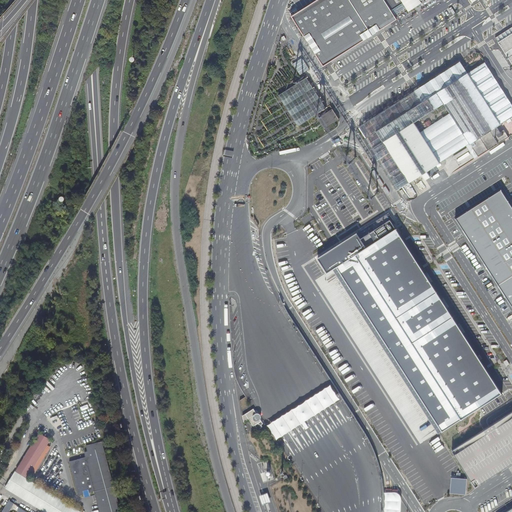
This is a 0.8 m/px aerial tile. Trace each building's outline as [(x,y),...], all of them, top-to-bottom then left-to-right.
[(290,13),(324,66),(360,43),(361,38),(370,31),(379,25),(384,27),(397,19),(394,15),(406,8),(408,11),(422,3),(420,0),(324,0),(301,15),(297,9),(290,13)] [(379,25),(370,31),(372,35),(376,33),(376,32),(384,27),(379,25)] [(511,26),(495,38),(511,63),(511,26)] [(361,38),(360,43),(368,37),(368,38),(372,35),(370,31),(361,38)] [(366,138),(398,189),(422,174),(426,180),(430,177),(427,171),(440,163),(470,143),(478,156),(508,137),(504,129),(500,132),(497,127),(500,124),(500,123),(511,115),(511,104),(485,62),(468,73),(460,61),(431,82),(430,82),(369,120),(372,124),(361,130),(366,138)] [(275,89),(294,77),(288,68),(269,80),(275,89)] [(283,104),(311,87),(304,76),(277,94),(283,104)] [(290,115),(318,97),(311,87),(283,104),(290,115)] [(296,125),(324,107),(318,97),(290,115),(296,125)] [(319,116),(326,127),(340,118),(332,107),(319,116)] [(511,210),(498,189),(453,218),(511,310),(511,210)] [(373,242),(394,229),(388,220),(367,233),(373,242)] [(439,432),(501,393),(396,228),(394,229),(373,242),(363,249),(334,267),(439,432)] [(334,267),(363,249),(354,234),(316,259),(325,273),(334,267)] [(277,438),(338,399),(330,386),(269,425),(276,437),(277,438)] [(260,419),(261,416),(260,414),(259,413),(256,413),(253,408),(243,415),(244,422),(249,419),(253,426),(255,425),(258,429),(262,427),(261,425),(263,423),(260,419)] [(511,408),(486,426),(448,450),(473,488),(511,462),(511,408)] [(91,416),(71,422),(72,428),(84,425),(91,449),(79,452),(81,460),(93,456),(95,463),(97,471),(84,474),(85,478),(98,474),(99,479),(107,477),(91,416)] [(39,433),(16,470),(27,477),(50,439),(39,433)] [(15,472),(5,487),(45,511),(80,511),(15,472)] [(94,493),(96,499),(105,496),(103,490),(109,489),(107,483),(108,483),(107,477),(87,483),(87,485),(88,485),(90,494),(94,493)] [(449,477),(448,493),(464,494),(466,479),(449,477)] [(398,511),(400,500),(398,495),(394,492),(384,493),(382,511),(398,511)] [(9,501),(1,511),(8,511),(14,503),(9,501)]
